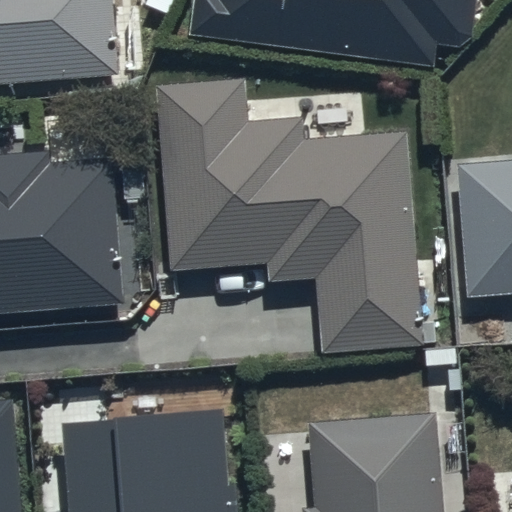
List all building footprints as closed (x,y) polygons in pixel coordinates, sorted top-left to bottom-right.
[(0,0),(0,83),(119,76),(114,0),(0,0)] [(197,0),(193,37),(434,69),(437,44),(459,47),(474,38),(477,0),(197,0)] [(245,79),(159,86),(174,272),(271,265),(272,280),(317,276),(323,355),(425,347),(409,136),(303,144),(301,121),(248,125),(245,79)] [(0,314),(123,305),(112,164),(49,169),(48,156),(0,159),(0,314)] [(511,164),(460,168),(468,299),(511,296),(511,164)] [(23,511),(15,402),(0,403),(0,511),(23,511)] [(226,412),(65,426),(72,511),(241,511),(240,488),(233,489),(226,412)] [(440,511),(436,417),(312,425),(317,511),(440,511)]
